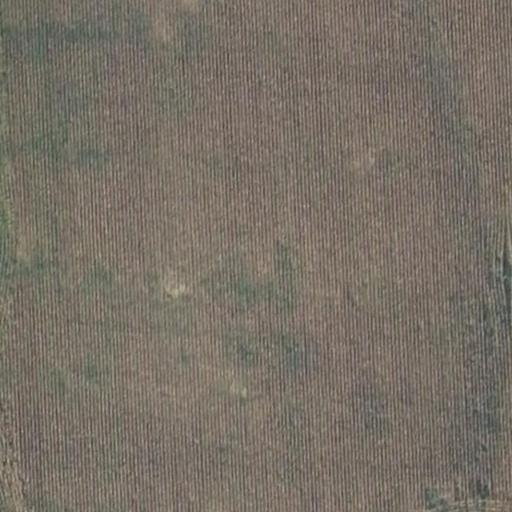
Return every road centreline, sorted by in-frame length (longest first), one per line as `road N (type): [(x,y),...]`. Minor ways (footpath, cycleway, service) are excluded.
road 1 (residential): [(109,156),(418,163),(397,440)]
road 2 (residential): [(109,156),(104,415),(397,440)]
road 3 (residential): [(112,0),(109,156)]
